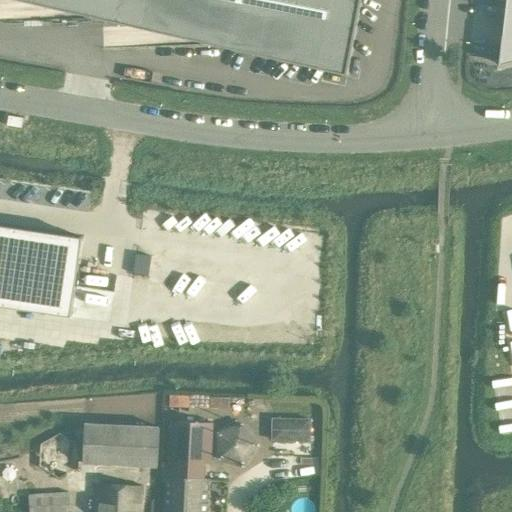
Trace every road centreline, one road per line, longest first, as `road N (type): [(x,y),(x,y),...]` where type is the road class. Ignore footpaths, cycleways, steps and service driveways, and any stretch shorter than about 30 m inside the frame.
road 1 (unclassified): [(426,137),(209,134),(0,98)]
road 2 (unclassified): [(434,0),(426,137)]
